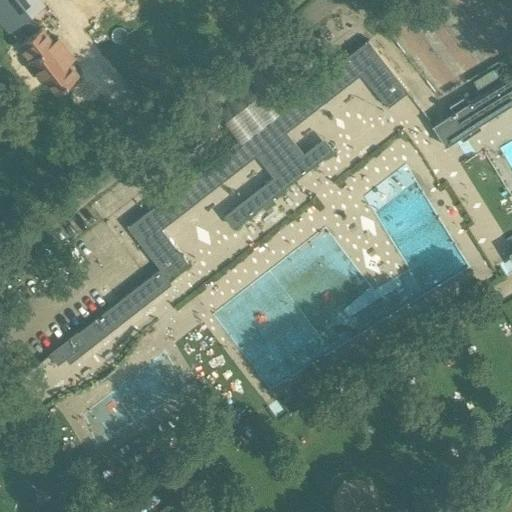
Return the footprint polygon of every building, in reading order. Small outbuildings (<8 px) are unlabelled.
[(0,0),(0,15),(19,40),(20,38),(34,28),(50,15),(38,0),(0,0)] [(34,28),(20,38),(34,56),(28,61),(44,81),(47,79),(57,91),(77,75),(52,42),(48,46),(34,28)] [(273,113),(275,115),(287,130),(361,72),(387,106),(406,91),(407,91),(408,90),(368,39),(273,113)] [(275,115),(244,139),(256,154),(273,177),(303,154),(287,133),(362,74),(388,108),(409,92),(408,90),(407,91),(406,91),(387,106),(361,72),(287,130),(275,115)] [(452,112),(432,124),(433,125),(433,124),(445,144),(444,144),(445,145),(511,104),(511,75),(468,102),(464,96),(448,106),(452,112)] [(241,137),(127,226),(167,277),(188,261),(162,227),(256,154),(244,139),(242,136),(241,137)] [(273,177),(223,216),(233,228),(261,205),(265,209),(276,201),(272,197),(333,150),(324,138),(303,154),(273,177)] [(49,352),(58,364),(87,341),(90,346),(171,283),(159,268),(78,331),(78,330),(49,352)]
